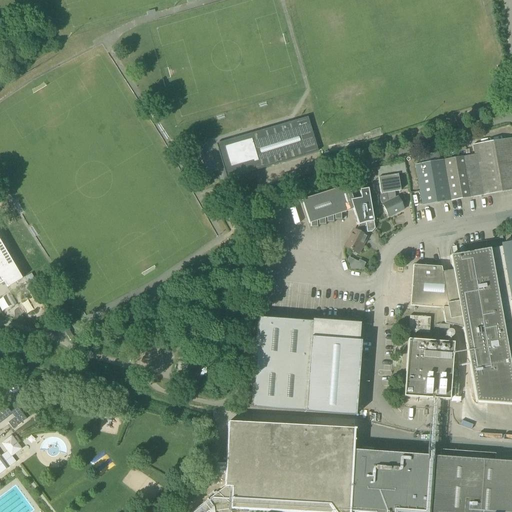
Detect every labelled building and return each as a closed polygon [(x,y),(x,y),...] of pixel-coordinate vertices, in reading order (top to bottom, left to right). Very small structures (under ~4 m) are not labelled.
[(226,180),(233,177),(318,152),(308,118),(293,122),(294,126),(287,128),(286,124),(254,134),(255,138),(224,147),(230,166),(223,169),(226,180)] [(375,139),(384,136),(382,130),(373,133),(375,139)] [(366,136),(356,139),(358,144),(368,141),(366,136)] [(464,157),(444,160),(451,201),(511,190),(511,140),(511,138),(472,145),(476,166),(466,167),(464,157)] [(422,206),(451,201),(444,160),(415,165),(422,206)] [(394,199),(393,192),(400,191),(398,175),(406,174),(404,164),(376,168),(380,194),(379,196),(379,198),(379,201),(380,203),(382,205),(382,204),(388,217),(403,210),(397,197),(395,198),(394,199)] [(348,186),(301,201),(309,224),(310,224),(310,229),(317,228),(316,222),(318,222),(318,226),(324,226),(324,220),(326,219),(326,224),(332,223),(332,217),(334,216),(334,221),(340,221),(340,215),(352,210),(358,226),(355,231),(353,230),(344,247),(357,254),(366,237),(364,236),(366,233),(371,232),(374,229),(368,189),(360,191),(361,199),(352,201),(348,186)] [(462,326),(467,354),(471,378),(472,380),(476,403),(511,405),(511,237),(501,240),(501,244),(490,246),(489,243),(449,250),(452,271),(442,273),(441,268),(413,266),(410,306),(442,309),(444,323),(462,326)] [(0,284),(4,283),(7,288),(22,279),(0,242),(0,284)] [(13,248),(9,250),(15,259),(19,257),(13,248)] [(358,262),(348,258),(347,261),(350,270),(361,272),(365,264),(359,260),(358,262)] [(35,281),(31,274),(24,278),(28,285),(35,281)] [(428,333),(429,318),(409,316),(408,332),(428,333)] [(356,326),(257,318),(250,408),(354,416),(359,342),(355,341),(356,326)] [(449,401),(453,343),(407,340),(403,397),(449,401)] [(192,380),(195,368),(189,366),(185,378),(192,380)] [(414,405),(415,413),(428,412),(428,404),(414,405)] [(0,420),(3,418),(5,420),(19,409),(17,407),(10,412),(7,408),(6,409),(0,413),(2,416),(0,417),(0,420)] [(26,419),(21,413),(14,418),(7,423),(12,430),(26,419)] [(207,511),(213,508),(213,511),(230,511),(230,509),(283,511),(511,511),(511,462),(465,459),(466,452),(440,450),(439,457),(353,451),(354,429),(228,423),(224,487),(191,511),(207,511)] [(23,449),(12,436),(1,444),(12,457),(23,449)] [(60,446),(50,450),(54,459),(64,454),(60,446)]
